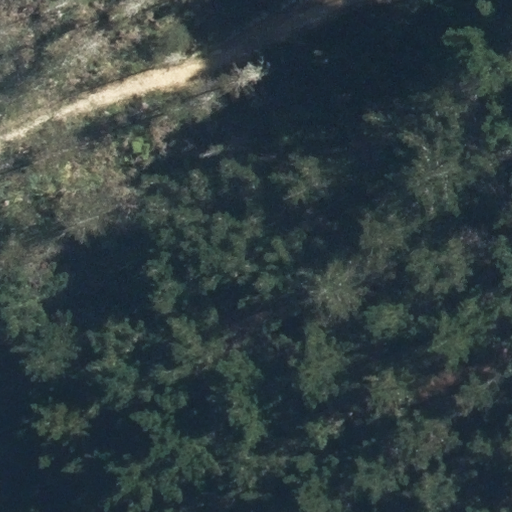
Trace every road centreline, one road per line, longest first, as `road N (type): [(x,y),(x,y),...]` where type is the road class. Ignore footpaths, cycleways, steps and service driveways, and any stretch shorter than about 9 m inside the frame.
road 1 (track): [(367,0),(195,83),(0,152)]
road 2 (track): [(144,511),(0,287)]
